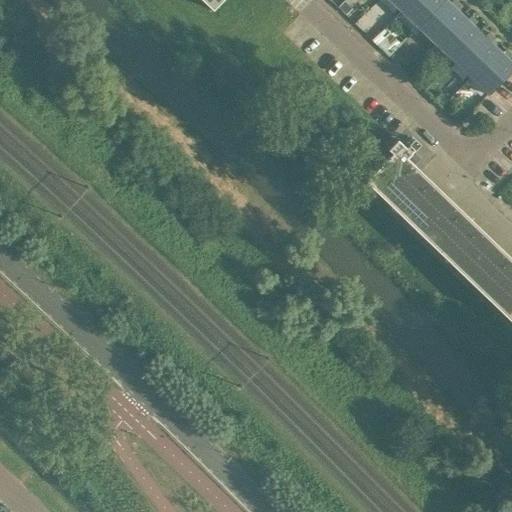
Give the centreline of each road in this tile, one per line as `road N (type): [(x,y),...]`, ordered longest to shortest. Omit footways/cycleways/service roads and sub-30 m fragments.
road 1 (tertiary): [(264,511),(0,258)]
road 2 (residential): [(470,163),(300,0)]
